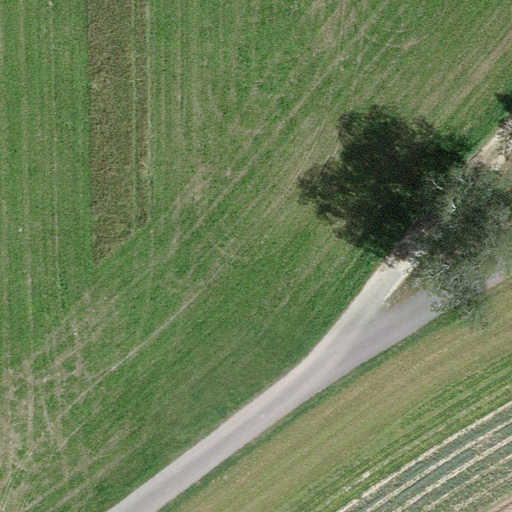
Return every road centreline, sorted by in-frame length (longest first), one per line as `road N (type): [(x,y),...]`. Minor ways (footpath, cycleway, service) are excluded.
road 1 (unclassified): [(360,348),(132,511)]
road 2 (unclassified): [(511,142),(360,348)]
road 3 (unclassified): [(511,258),(360,348)]
